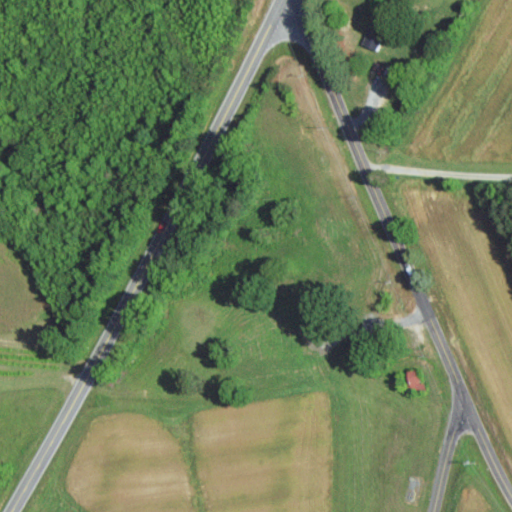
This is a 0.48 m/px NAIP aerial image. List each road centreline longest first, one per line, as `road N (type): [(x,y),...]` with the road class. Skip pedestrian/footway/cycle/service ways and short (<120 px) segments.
road 1 (primary): [(10,511),(281,0)]
road 2 (tertiary): [(511,498),(293,0)]
